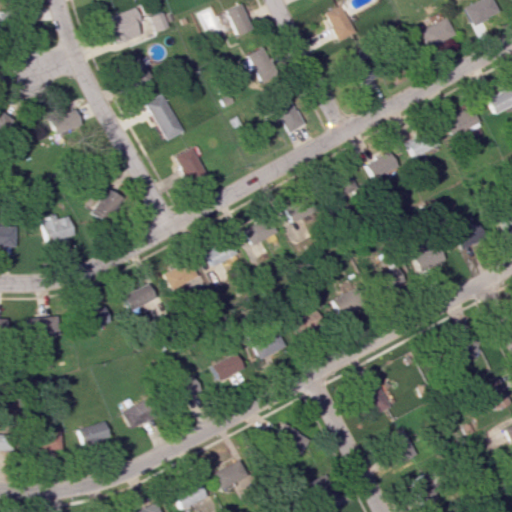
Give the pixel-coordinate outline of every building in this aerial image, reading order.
[(473,0),(459,7),(467,23),(494,10),(488,0),(473,0)] [(220,9),(230,35),(246,29),(237,3),(220,9)] [(350,32),(336,4),(319,13),(333,40),(350,32)] [(129,22),(134,21),(128,7),(99,18),(109,44),(133,34),(129,22)] [(149,31),(162,27),(157,12),(144,16),(149,31)] [(451,34),(442,17),(415,30),(425,48),(451,34)] [(271,71),(259,46),(242,54),(254,79),(271,71)] [(362,48),(343,55),(354,85),(373,77),(362,48)] [(122,63),(129,87),(145,83),(138,58),(122,63)] [(487,113),(511,102),(505,87),(480,97),(487,113)] [(176,130),(156,93),(139,102),(159,140),(176,130)] [(281,132),(298,124),(285,97),(268,105),(281,132)] [(473,121),(463,104),(436,119),(446,137),(473,121)] [(76,126),(70,108),(44,117),(50,135),(76,126)] [(432,144),(422,127),(398,140),(407,157),(432,144)] [(166,156),(179,182),(198,173),(184,146),(166,156)] [(367,179),(390,164),(382,151),(359,165),(367,179)] [(353,190),(344,172),(322,184),(331,201),(353,190)] [(105,218),(116,196),(97,186),(86,208),(105,218)] [(497,230),(511,222),(511,200),(488,212),(497,230)] [(42,242),(69,234),(64,215),(52,218),(50,213),(35,218),(42,242)] [(237,229),(246,245),(271,231),(262,215),(237,229)] [(456,250),(483,236),(475,220),(448,235),(456,250)] [(0,245),(11,246),(12,226),(0,225),(0,245)] [(198,250),(204,265),(229,256),(222,240),(198,250)] [(440,258),(431,243),(407,257),(416,272),(440,258)] [(162,288),(189,278),(184,261),(156,271),(162,288)] [(402,281),(391,264),(371,277),(382,294),(402,281)] [(153,297),(147,282),(117,293),(122,308),(153,297)] [(350,311),(345,293),(328,297),(333,315),(350,311)] [(80,328),(103,321),(98,305),(75,312),(80,328)] [(319,308),(285,320),(291,337),(325,326),(319,308)] [(52,334),(49,314),(21,318),(24,338),(52,334)] [(253,359),(278,346),(267,324),(242,336),(253,359)] [(473,356),(473,337),(447,337),(447,356),(473,356)] [(204,365),(212,381),(236,368),(228,353),(204,365)] [(170,405),(196,390),(187,375),(161,389),(170,405)] [(478,384),(487,410),(504,404),(496,378),(478,384)] [(368,415),(384,407),(370,380),(354,388),(368,415)] [(141,401),(118,409),(124,427),(148,419),(141,401)] [(78,445),(105,437),(99,420),(72,429),(78,445)] [(267,437),(293,455),(304,441),(277,423),(267,437)] [(381,437),(393,461),(410,453),(398,429),(381,437)] [(57,452),(57,431),(30,431),(30,453),(57,452)] [(9,434),(0,433),(0,452),(8,453),(9,434)] [(216,489),(240,475),(231,460),(207,473),(216,489)] [(433,497),(420,472),(405,481),(418,505),(433,497)] [(303,482),(317,508),(333,500),(319,473),(303,482)] [(501,478),(484,486),(490,499),(507,492),(501,478)] [(174,508),(199,497),(193,483),(168,493),(174,508)] [(124,511),(155,511),(151,501),(124,511)]
